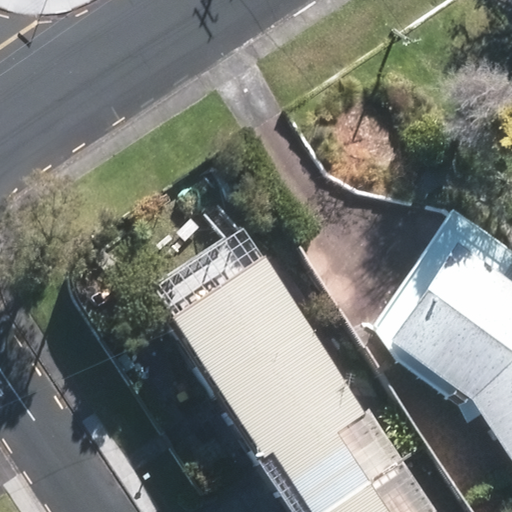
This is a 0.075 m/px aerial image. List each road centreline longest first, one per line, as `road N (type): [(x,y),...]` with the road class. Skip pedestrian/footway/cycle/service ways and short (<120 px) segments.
road 1 (residential): [(5,145),(223,0)]
road 2 (residential): [(91,511),(0,372)]
